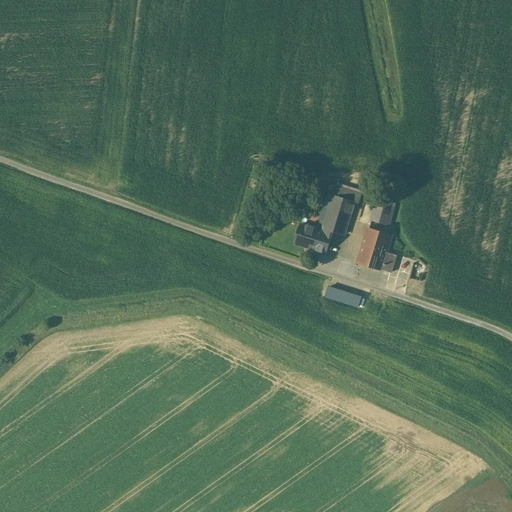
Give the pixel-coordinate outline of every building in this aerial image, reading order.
[(361,195),(335,186),(324,222),(320,221),(317,230),(300,224),(294,243),(325,253),(332,231),(344,235),(354,203),(358,204),(361,195)] [(394,204),(376,200),(372,215),(390,220),(394,204)] [(390,220),(372,215),(371,220),(389,225),(390,220)] [(391,236),(368,229),(357,263),(390,273),(396,255),(386,252),(391,236)] [(360,299),(334,291),(332,299),(357,307),(360,299)]
